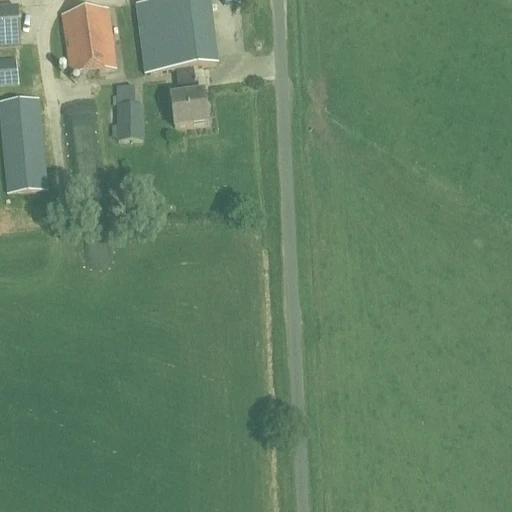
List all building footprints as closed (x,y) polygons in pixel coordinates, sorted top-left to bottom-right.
[(0,0),(0,22),(25,22),(23,0),(0,0)] [(194,82),(193,71),(219,67),(210,0),(188,0),(136,7),(144,77),(178,73),(181,96),(171,98),(175,130),(208,126),(204,93),(198,94),(197,82),(194,82)] [(70,78),(117,71),(108,11),(61,17),(70,78)] [(0,49),(29,48),(28,23),(0,24),(0,49)] [(0,88),(19,88),(16,60),(0,61),(0,88)] [(135,107),(135,88),(116,89),(116,98),(112,98),(112,108),(116,108),(117,128),(112,128),(112,141),(117,140),(117,144),(145,144),(144,107),(135,107)] [(0,122),(7,197),(47,194),(39,102),(0,105),(0,122)]
